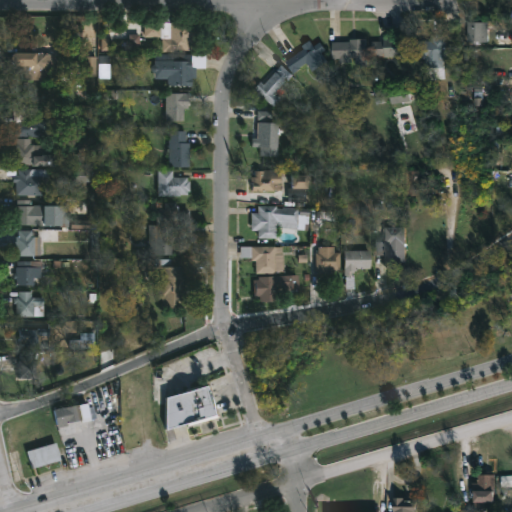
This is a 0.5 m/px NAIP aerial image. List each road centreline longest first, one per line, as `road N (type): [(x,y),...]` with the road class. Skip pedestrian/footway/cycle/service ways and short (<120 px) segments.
road 1 (residential): [(511,240),(436,286),(225,333),(39,411),(0,415)]
road 2 (secondary): [(511,357),(17,511)]
road 3 (residential): [(291,6),(243,68),(229,135),(225,333),(266,433)]
road 4 (residential): [(446,5),(0,2)]
road 5 (secondary): [(85,511),(511,381)]
road 6 (residential): [(511,416),(207,511)]
